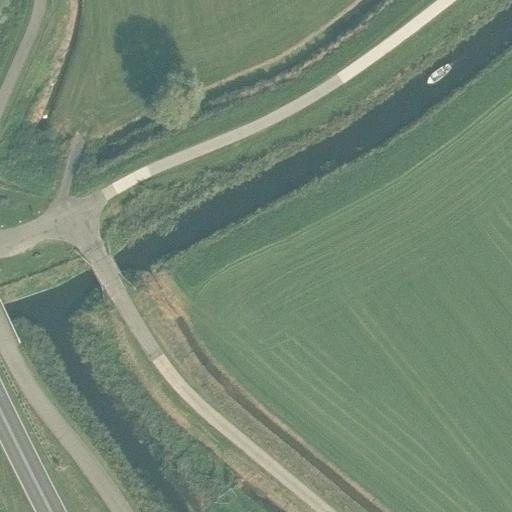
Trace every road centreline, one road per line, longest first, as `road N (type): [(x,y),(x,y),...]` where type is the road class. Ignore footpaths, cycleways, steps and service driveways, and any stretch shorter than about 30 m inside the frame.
road 1 (unclassified): [(446,0),(296,106),(73,210)]
road 2 (unclassified): [(111,281),(166,374),(321,511)]
road 3 (unclassified): [(120,511),(37,401),(0,333)]
